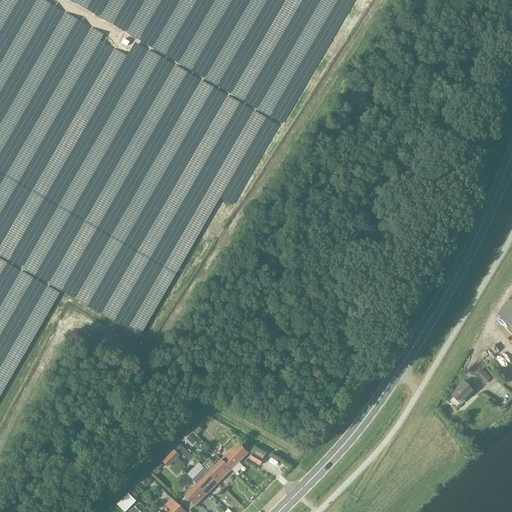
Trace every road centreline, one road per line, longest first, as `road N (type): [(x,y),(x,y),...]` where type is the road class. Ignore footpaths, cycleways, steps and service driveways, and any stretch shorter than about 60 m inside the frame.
road 1 (secondary): [(279,511),(356,429),(403,362),(458,270),(511,153)]
road 2 (track): [(94,511),(203,403),(294,452)]
